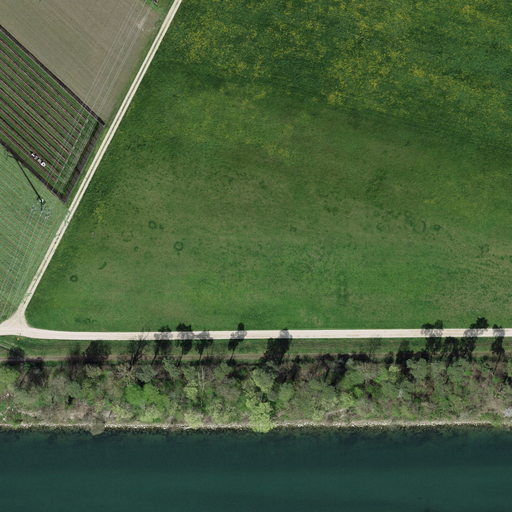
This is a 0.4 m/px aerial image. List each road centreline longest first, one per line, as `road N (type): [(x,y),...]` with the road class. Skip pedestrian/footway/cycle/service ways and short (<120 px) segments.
road 1 (track): [(0,361),(511,355)]
road 2 (track): [(0,334),(511,332)]
road 3 (track): [(10,333),(179,0)]
